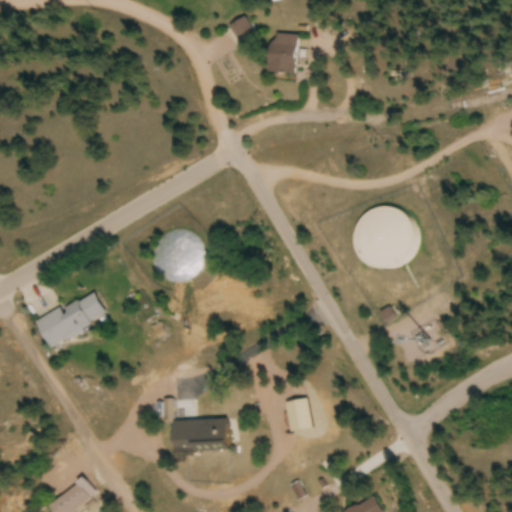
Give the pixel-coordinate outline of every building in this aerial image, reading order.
[(228,28),(238,46),(253,38),(244,20),(228,28)] [(293,76),(295,38),(269,36),(268,75),(293,76)] [(403,269),(405,220),(367,219),(365,268),(403,269)] [(47,348),(106,319),(93,293),(35,322),(47,348)] [(171,421),(172,449),(227,449),(227,421),(171,421)] [(65,493),(46,506),(50,511),(72,511),(95,496),(74,468),(56,481),(65,493)] [(348,511),(381,511),(373,498),(348,511)]
